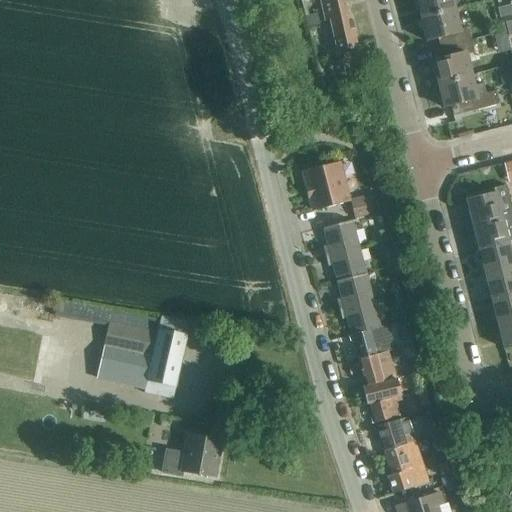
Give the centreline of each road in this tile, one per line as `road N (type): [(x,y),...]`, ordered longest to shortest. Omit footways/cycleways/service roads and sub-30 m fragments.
road 1 (residential): [(363,511),(222,0)]
road 2 (residential): [(511,389),(495,391),(479,376),(420,166)]
road 3 (residential): [(420,166),(376,0)]
